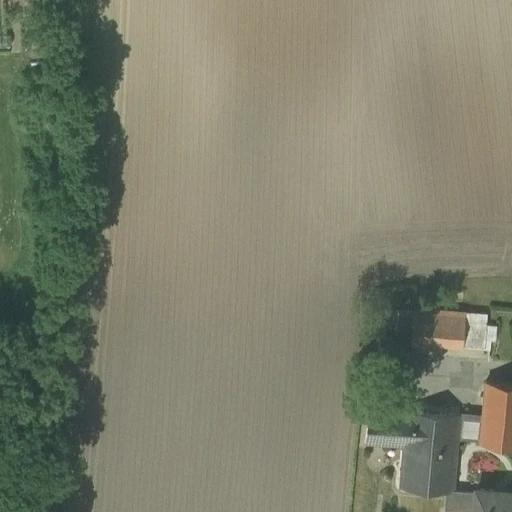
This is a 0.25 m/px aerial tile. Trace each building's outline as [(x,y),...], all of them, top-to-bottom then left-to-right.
[(47,22),(29,22),(28,50),(46,50),(47,22)] [(413,306),(400,305),(398,325),(412,326),(413,306)] [(438,308),(413,306),(412,326),(411,339),(436,340),(437,335),(438,308)] [(463,310),(438,308),(437,335),(461,337),(463,310)] [(485,311),(463,310),(461,337),(460,342),(482,344),(484,323),(485,311)] [(495,323),(484,323),(482,344),(488,344),(489,336),(494,336),(495,323)] [(511,379),(485,377),(482,412),(479,440),(479,442),(511,445),(511,379)] [(457,411),(409,407),(406,406),(406,408),(368,405),(365,443),(403,446),(400,485),(399,487),(402,487),(445,490),(453,491),(453,490),(457,438),(459,410),(457,410),(457,411)] [(482,412),(459,410),(457,438),(479,440),(482,412)] [(511,511),(511,491),(495,490),(495,489),(475,488),(475,492),(474,511),(473,511),(511,511)] [(475,492),(453,490),(453,491),(445,490),(444,508),(474,511),(475,492)]
